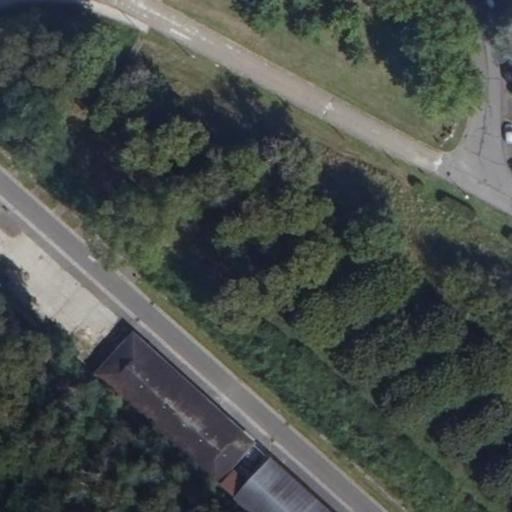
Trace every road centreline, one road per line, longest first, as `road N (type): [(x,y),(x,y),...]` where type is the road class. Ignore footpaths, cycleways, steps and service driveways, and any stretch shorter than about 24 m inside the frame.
road 1 (unclassified): [(494,190),(121,0)]
road 2 (unclassified): [(494,190),(497,61),(491,17),(480,0)]
